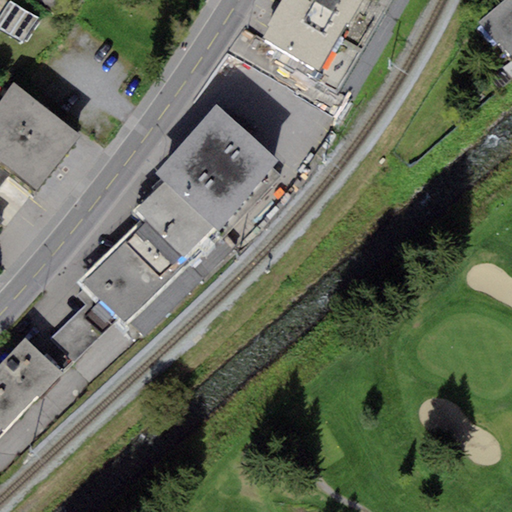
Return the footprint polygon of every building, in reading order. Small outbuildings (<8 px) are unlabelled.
[(317,71),(362,0),(281,0),(267,25),(270,27),(264,37),(317,71)] [(511,57),(511,0),(504,0),(480,23),(511,57)] [(0,30),(24,45),(41,21),(9,1),(0,14),(0,30)] [(82,137),(13,82),(0,98),(0,161),(39,192),(82,137)] [(217,104),(156,173),(165,179),(214,227),(271,167),(278,160),(217,104)] [(0,186),(10,175),(0,166),(0,186)] [(214,227),(165,179),(133,212),(141,220),(181,261),(214,227)] [(187,266),(181,261),(141,220),(76,283),(84,292),(115,323),(121,330),(187,266)] [(72,363),(115,323),(84,292),(78,297),(86,306),(50,340),(72,363)] [(0,435),(61,377),(25,338),(0,364),(0,435)]
